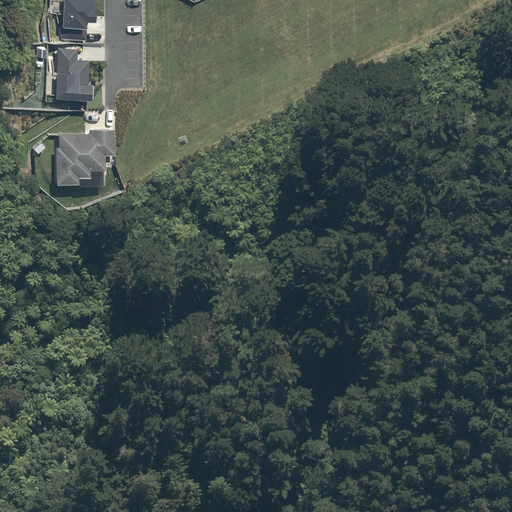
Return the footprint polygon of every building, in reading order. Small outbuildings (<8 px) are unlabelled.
[(62,0),(61,39),(86,40),(86,20),(94,21),(94,7),(92,7),(92,0),(62,0)] [(53,97),(89,99),(90,83),(87,83),(88,59),(76,58),(77,48),(57,47),(56,70),(55,70),(53,97)] [(36,56),(45,57),(46,48),(37,48),(36,56)] [(114,155),(113,128),(89,128),(89,133),(58,133),(58,147),(55,147),(56,184),(79,184),(79,177),(90,177),(90,170),(105,170),(105,155),(114,155)] [(38,153),(45,146),(40,142),(33,148),(38,153)]
